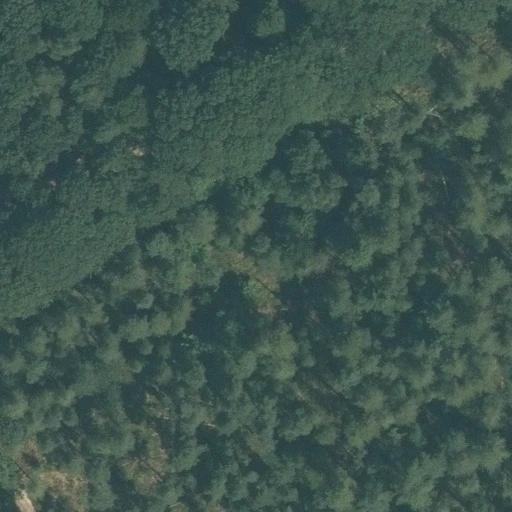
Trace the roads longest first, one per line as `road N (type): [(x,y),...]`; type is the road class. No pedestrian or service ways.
road 1 (tertiary): [(0,306),(191,154),(304,80),(460,0)]
road 2 (track): [(10,0),(0,64),(0,441),(38,511)]
